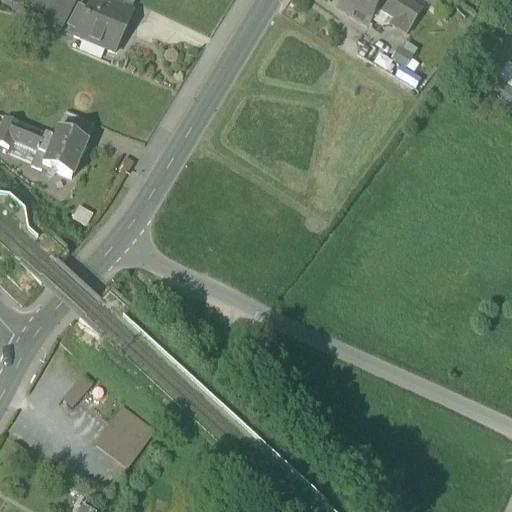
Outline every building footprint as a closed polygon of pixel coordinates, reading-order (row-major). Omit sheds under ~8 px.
[(43,19),(53,0),(36,0),(30,13),(43,19)] [(40,25),(60,33),(76,0),(53,0),(43,19),(40,25)] [(105,52),(114,56),(131,16),(129,15),(96,1),(94,0),(93,0),(87,12),(76,34),(73,39),(82,42),(105,52)] [(95,0),(96,1),(129,15),(133,4),(125,0),(95,0)] [(367,30),(380,10),(385,0),(343,0),(337,11),(367,30)] [(402,0),(385,0),(380,10),(396,20),(407,2),(402,0)] [(391,27),(406,36),(421,12),(407,2),(396,20),(391,27)] [(76,34),(87,12),(77,7),(65,29),(76,34)] [(105,52),(82,42),(77,53),(100,63),(105,52)] [(395,62),(408,69),(413,59),(400,52),(395,62)] [(57,132),(86,145),(93,126),(65,115),(57,132)] [(36,154),(45,159),(53,141),(5,120),(0,132),(0,147),(8,151),(11,144),(36,154)] [(50,173),(70,181),(86,145),(57,132),(53,141),(45,159),(41,169),(50,173)] [(36,154),(11,144),(8,151),(7,154),(32,165),(36,154)] [(45,159),(36,154),(32,165),(29,171),(47,179),(50,173),(41,169),(45,159)] [(72,221),(86,230),(93,217),(78,210),(72,221)] [(72,411),(92,388),(82,379),(61,402),(72,411)] [(93,448),(127,474),(154,440),(122,409),(93,448)]
